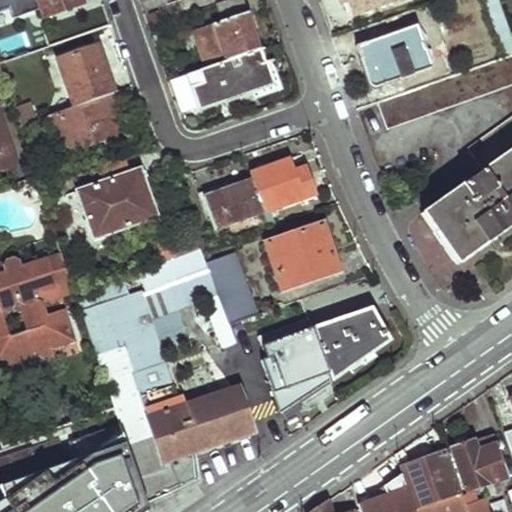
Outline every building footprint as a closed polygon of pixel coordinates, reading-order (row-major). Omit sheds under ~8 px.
[(35,0),(41,15),(80,1),(80,0),(35,0)] [(242,0),(227,0),(217,4),(222,20),(185,32),(198,69),(259,48),(242,0)] [(339,0),(345,15),(392,0),(339,0)] [(489,5),(504,46),(511,43),(511,35),(500,1),(489,5)] [(435,19),(418,25),(432,65),(448,59),(435,19)] [(417,23),(355,44),(366,73),(370,80),(373,84),(376,85),(382,83),(431,67),(417,23)] [(13,53),(29,45),(23,31),(6,39),(13,53)] [(97,45),(56,59),(73,107),(114,92),(97,45)] [(198,69),(186,74),(197,106),(250,87),(251,90),(274,83),(266,61),(263,61),(259,48),(198,69)] [(378,100),(388,124),(511,81),(511,54),(456,74),(378,100)] [(0,154),(14,151),(0,110),(0,73),(3,73),(0,63),(0,154)] [(45,117),(60,156),(103,140),(104,145),(129,137),(114,92),(73,107),(45,117)] [(15,109),(21,126),(40,119),(33,103),(15,109)] [(421,209),(455,259),(511,221),(511,115),(469,146),(482,167),(471,174),(465,167),(456,173),(461,181),(421,209)] [(0,154),(0,169),(17,163),(14,151),(0,154)] [(288,159),(250,172),(251,176),(263,212),(313,195),(303,167),(292,170),(288,159)] [(76,190),(94,239),(157,217),(150,197),(139,200),(129,171),(76,190)] [(201,190),(211,222),(224,217),(227,224),(263,212),(251,176),(215,189),(213,186),(201,190)] [(267,241),(283,290),(338,273),(322,223),(267,241)] [(192,229),(170,237),(176,254),(198,246),(192,229)] [(139,271),(146,292),(195,274),(203,298),(218,294),(207,263),(202,251),(139,271)] [(234,252),(207,263),(218,294),(229,325),(256,315),(234,252)] [(0,357),(15,352),(18,362),(21,369),(56,358),(54,349),(50,338),(72,332),(67,317),(58,311),(46,315),(43,304),(54,299),(51,289),(73,281),(64,254),(23,268),(8,273),(0,275),(0,357)] [(6,268),(8,273),(23,268),(21,263),(15,258),(8,260),(6,268)] [(0,263),(0,275),(8,273),(6,268),(8,260),(0,263)] [(146,292),(127,297),(143,338),(127,343),(142,394),(182,382),(174,360),(193,355),(176,309),(203,298),(195,274),(146,292)] [(115,409),(120,424),(148,413),(146,408),(142,394),(127,343),(143,338),(127,297),(120,277),(76,291),(115,409)] [(51,289),(54,299),(76,291),(76,290),(73,281),(51,289)] [(369,306),(312,326),(317,339),(331,378),(332,381),(389,340),(369,306)] [(229,325),(238,349),(257,342),(278,334),(270,310),(256,315),(229,325)] [(50,338),(54,349),(75,342),(72,332),(50,338)] [(317,339),(263,359),(265,365),(281,412),(331,378),(317,339)] [(238,349),(247,373),(265,365),(263,359),(257,342),(238,349)] [(0,357),(0,367),(18,362),(15,352),(0,357)] [(174,399),(146,408),(163,461),(169,459),(196,450),(254,432),(240,385),(177,408),(174,399)] [(131,456),(147,503),(173,490),(163,461),(148,413),(120,424),(131,456)] [(0,484),(0,511),(130,511),(139,506),(115,430),(0,484)] [(474,451),(492,445),(488,434),(471,440),(474,451)] [(479,511),(472,487),(503,477),(492,445),(474,451),(471,440),(451,447),(465,489),(461,491),(467,511),(479,511)] [(196,450),(169,459),(181,486),(200,478),(196,450)] [(416,509),(457,492),(442,451),(402,468),(416,509)] [(163,461),(173,490),(181,486),(169,459),(163,461)] [(414,511),(401,474),(373,484),(375,489),(356,495),(361,511),(414,511)] [(458,511),(463,510),(457,492),(416,509),(416,511),(458,511)] [(329,511),(327,501),(317,508),(311,511),(329,511)]
